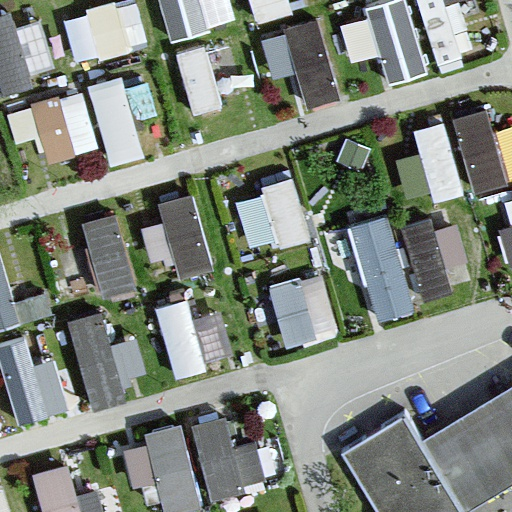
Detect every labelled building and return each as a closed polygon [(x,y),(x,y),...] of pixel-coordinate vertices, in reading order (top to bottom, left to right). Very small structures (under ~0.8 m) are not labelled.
[(0,0),(0,60),(6,77),(37,67),(14,0),(0,0)] [(93,0),(99,40),(148,34),(144,0),(93,0)] [(237,0),(164,0),(169,22),(239,7),(237,0)] [(417,0),(373,0),(394,67),(434,54),(417,0)] [(484,0),(430,0),(432,16),(485,11),(484,0)] [(279,64),(302,57),(310,88),(343,79),(322,4),(267,19),(279,64)] [(193,94),(243,85),(233,28),(183,36),(193,94)] [(104,70),(108,145),(139,143),(136,68),(104,70)] [(84,73),(11,99),(31,153),(103,127),(84,73)] [(511,90),(418,114),(436,185),(511,165),(511,90)] [(283,232),(317,220),(296,160),(262,172),(283,232)] [(165,185),(185,259),(218,250),(198,176),(165,185)] [(511,176),(502,178),(511,224),(511,176)] [(82,204),(102,279),(140,269),(120,194),(82,204)] [(325,219),(344,272),(369,263),(383,303),(421,290),(389,197),(325,219)] [(467,274),(466,209),(416,210),(417,275),(467,274)] [(0,313),(24,309),(7,228),(0,229),(0,313)] [(327,264),(256,278),(267,335),(338,321),(327,264)] [(160,292),(180,361),(210,352),(189,283),(160,292)] [(224,293),(199,298),(207,341),(233,336),(224,293)] [(106,295),(77,301),(92,381),(150,370),(140,321),(113,327),(106,295)] [(72,397),(59,345),(40,349),(34,322),(1,330),(19,409),(72,397)] [(413,417),(349,457),(382,511),(476,511),(511,489),(511,389),(429,442),(413,417)] [(163,490),(265,475),(258,424),(233,428),(229,401),(126,416),(133,467),(159,463),(163,490)] [(41,453),(49,511),(94,511),(85,447),(41,453)] [(0,511),(24,511),(11,467),(0,470),(0,511)] [(282,511),(279,499),(230,511),(282,511)]
